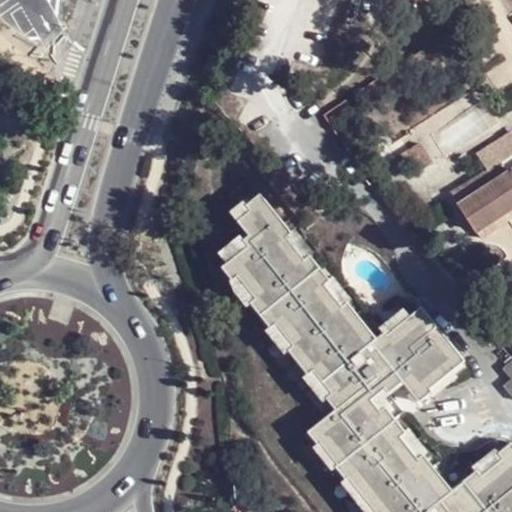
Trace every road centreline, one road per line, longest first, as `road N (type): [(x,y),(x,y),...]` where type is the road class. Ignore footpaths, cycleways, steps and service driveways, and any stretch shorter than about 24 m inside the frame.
road 1 (secondary): [(115,299),(106,256),(120,179),(180,0)]
road 2 (secondary): [(120,0),(63,188),(29,268)]
road 3 (secondary): [(138,468),(152,440),(159,379),(151,349),(115,299)]
